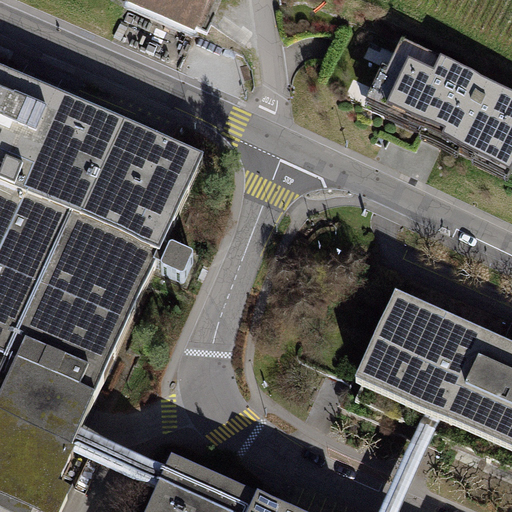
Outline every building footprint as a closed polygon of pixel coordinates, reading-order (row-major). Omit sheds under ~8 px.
[(135,0),(130,12),(200,42),(217,0),(135,0)] [(511,164),(511,95),(347,19),(330,56),(317,84),(508,173),(511,164)] [(160,259),(204,162),(0,74),(0,511),(46,511),(72,456),(82,435),(89,419),(96,403),(160,259)] [(511,349),(396,298),(356,387),(423,418),(442,426),(511,457),(511,349)] [(380,511),(403,511),(442,426),(423,418),(380,511)] [(82,435),(72,456),(157,494),(166,473),(82,435)] [(284,511),(171,461),(166,473),(157,494),(148,511),(284,511)]
